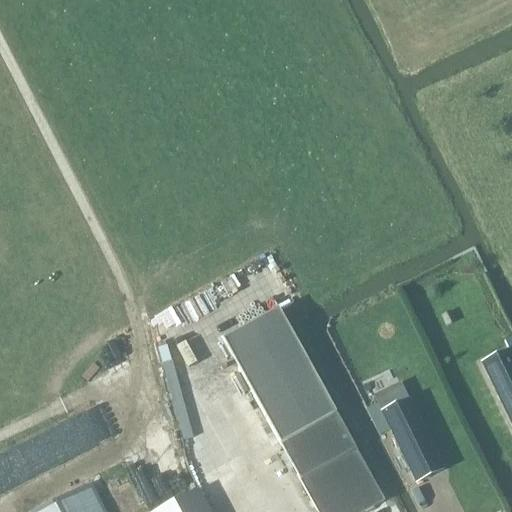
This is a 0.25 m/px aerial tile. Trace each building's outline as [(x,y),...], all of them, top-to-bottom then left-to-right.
[(191,290),(171,315),(186,327),(206,302),(191,290)] [(336,414),(279,310),(224,339),(281,445),(336,414)] [(162,314),(149,319),(168,364),(189,355),(180,334),(172,338),(162,314)] [(511,357),(509,351),(482,364),(511,426),(511,357)] [(181,376),(189,388),(206,377),(198,365),(181,376)] [(209,421),(223,414),(212,393),(199,399),(209,421)] [(187,398),(161,410),(190,472),(216,460),(187,398)] [(408,400),(381,413),(416,484),(443,471),(408,400)] [(281,445),(317,511),(366,511),(383,503),(336,414),(281,445)] [(269,436),(255,438),(259,459),(273,456),(269,436)] [(102,511),(90,485),(33,511),(102,511)] [(208,511),(198,490),(157,511),(208,511)]
